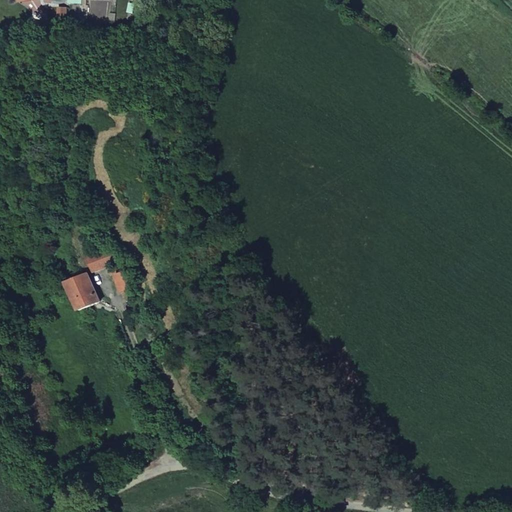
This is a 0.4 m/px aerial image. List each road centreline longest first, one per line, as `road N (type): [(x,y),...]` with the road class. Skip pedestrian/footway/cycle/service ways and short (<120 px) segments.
road 1 (unclassified): [(407,511),(263,490),(198,461),(164,464),(75,511)]
road 2 (track): [(330,0),(511,141)]
